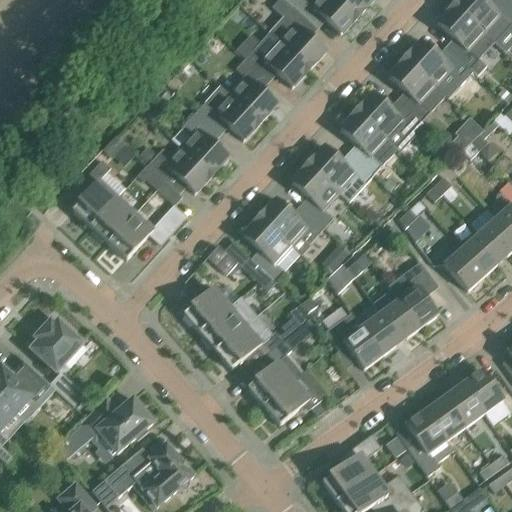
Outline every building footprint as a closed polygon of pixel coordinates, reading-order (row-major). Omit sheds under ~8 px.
[(301,0),(293,9),(312,27),(320,18),(325,23),(340,36),(339,37),(340,38),(357,19),(336,0),(301,0)] [(336,0),(357,19),(374,1),(373,0),(372,1),(371,0),(336,0)] [(461,0),(453,9),(484,37),(483,37),(493,46),(511,25),(511,14),(498,2),(490,10),(479,0),(461,0)] [(511,0),(499,0),(498,2),(511,14),(511,0)] [(284,19),(268,36),(278,45),(278,44),(309,72),(326,54),(325,53),(324,54),(304,36),(312,27),(293,9),(284,19)] [(453,9),(436,28),(437,28),(438,28),(452,41),(458,46),(450,55),(469,72),(477,79),(486,69),(478,62),(493,46),(483,37),(484,37),(453,9)] [(260,46),(244,62),(264,79),(271,71),(277,76),(291,89),(290,90),(291,91),(309,72),(278,44),(278,45),(268,36),(260,46)] [(422,43),(405,62),(435,90),(445,98),(449,102),(456,94),(455,89),(461,83),(460,82),(469,72),(450,55),(442,63),(422,45),(423,44),(422,43)] [(245,81),(230,97),(260,125),(277,107),(276,106),(275,107),(255,88),(264,79),(244,62),(235,72),(245,81)] [(405,62),(388,81),(389,81),(390,80),(409,99),(401,108),(420,126),(429,115),(445,98),(435,90),(405,62)] [(205,105),(196,115),(215,132),(223,124),(228,129),(243,142),(242,143),(243,144),(260,125),(230,97),(229,98),(219,89),(205,105)] [(373,96),(356,115),(387,143),(396,152),(399,154),(423,129),(420,126),(401,108),(393,116),(373,98),(374,97),(373,96)] [(180,132),(172,141),(181,150),(212,178),(228,160),(228,159),(227,160),(212,146),(207,141),(215,132),(196,115),(180,132)] [(356,115),(339,134),(340,134),(341,133),(361,152),(353,160),(372,178),(387,161),(396,152),(387,143),(356,115)] [(478,138),(470,146),(478,154),(487,146),(479,138),(478,138)] [(457,158),(461,154),(466,149),(457,140),(448,150),(457,158)] [(116,141),(107,154),(126,168),(136,155),(116,141)] [(478,154),(470,146),(461,154),(469,162),(478,154)] [(148,148),(138,158),(148,167),(157,157),(148,148)] [(325,149),(308,168),(338,196),(348,204),(363,188),(372,178),(353,160),(345,169),(325,151),(326,150),(325,149)] [(148,167),(147,168),(153,173),(164,184),(166,186),(174,177),(187,188),(194,195),(193,196),(194,197),(212,178),(181,150),(172,160),(163,151),(157,157),(148,167)] [(106,175),(110,171),(101,163),(86,181),(94,188),(71,213),(90,230),(117,200),(125,191),(106,175)] [(147,168),(136,179),(142,184),(145,182),(153,173),(147,168)] [(308,168),(291,187),(292,186),(307,200),(312,205),(304,213),(323,231),(332,221),(323,213),(338,196),(308,168)] [(443,180),(434,189),(442,197),(451,189),(443,180)] [(164,184),(156,192),(174,208),(181,200),(178,197),(166,186),(164,184)] [(442,197),(434,189),(426,197),(434,205),(442,197)] [(90,230),(107,246),(134,217),(117,200),(90,230)] [(276,202),(259,221),(299,258),(308,248),(323,231),(304,213),(296,222),(291,217),(276,204),(277,203),(276,202)] [(511,206),(495,222),(511,241),(511,206)] [(174,208),(165,218),(175,226),(183,217),(174,208)] [(409,213),(400,221),(407,229),(416,220),(409,213)] [(153,233),(138,220),(134,217),(107,246),(126,263),(153,233)] [(259,221),(242,239),(243,240),(244,239),(259,253),(264,258),(256,267),(266,276),(275,284),(284,274),(299,258),(259,221)] [(501,263),(511,253),(511,241),(495,222),(478,237),(501,263)] [(379,241),(386,249),(395,240),(388,232),(379,241)] [(484,279),(501,263),(478,237),(461,252),(484,279)] [(484,279),(461,252),(455,245),(442,257),(448,264),(443,268),(467,294),(484,279)] [(219,266),(216,269),(226,278),(229,274),(237,265),(228,257),(219,266)] [(249,260),(241,269),(258,285),(266,276),(256,267),(249,260)] [(362,273),(354,264),(347,271),(355,280),(362,273)] [(387,289),(391,293),(398,303),(419,332),(438,318),(424,299),(427,296),(423,291),(433,284),(419,265),(387,289)] [(355,280),(347,271),(344,268),(329,282),(340,296),(356,281),(355,280)] [(183,317),(199,336),(230,310),(229,309),(214,291),(183,317)] [(419,332),(398,303),(391,293),(372,306),(380,317),(401,345),(419,332)] [(199,336),(215,354),(256,319),(240,300),(229,309),(230,310),(199,336)] [(310,300),(300,307),(306,316),(315,309),(317,309),(310,300)] [(300,307),(290,314),(300,327),(309,320),(306,316),(300,307)] [(332,330),(325,336),(338,353),(345,348),(356,363),(363,373),(382,359),(361,330),(351,316),(332,330)] [(380,317),(361,330),(382,359),(401,345),(380,317)] [(256,319),(215,354),(231,373),(257,351),(265,360),(283,344),(275,335),(272,338),(256,319)] [(83,346),(73,338),(74,334),(67,328),(64,329),(57,323),(54,326),(50,323),(34,340),(38,344),(31,351),(56,375),(83,346)] [(283,344),(265,360),(273,369),(247,391),(263,409),(302,376),(286,357),(290,353),(283,344)] [(352,380),(332,352),(323,359),(343,387),(352,380)] [(0,402),(15,416),(30,399),(36,405),(51,388),(50,387),(26,365),(12,381),(1,370),(0,371),(0,402)] [(305,373),(302,376),(263,409),(279,428),(305,406),(310,412),(321,405),(309,391),(315,385),(305,373)] [(461,388),(462,389),(462,388),(483,417),(502,403),(481,374),(461,388)] [(83,397),(60,377),(50,387),(73,408),(83,397)] [(462,388),(462,389),(444,402),(465,431),(483,417),(462,388)] [(108,401),(107,400),(80,428),(90,439),(97,433),(116,456),(136,440),(138,442),(148,434),(146,431),(153,425),(150,422),(153,420),(144,410),(142,412),(133,401),(118,414),(107,402),(108,401)] [(0,402),(0,444),(8,436),(2,430),(14,417),(24,425),(24,424),(15,416),(0,402)] [(446,444),(465,431),(444,402),(426,415),(425,415),(446,444)] [(446,444),(425,415),(426,415),(425,414),(405,428),(418,445),(408,453),(427,479),(439,470),(437,468),(454,455),(446,444)] [(380,451),(371,438),(342,459),(348,467),(324,484),(323,483),(322,484),(337,504),(373,478),(363,463),(380,451)] [(142,450),(104,483),(118,500),(136,484),(143,492),(142,493),(157,510),(176,493),(182,494),(187,492),(190,488),(190,481),(193,478),(166,447),(150,460),(142,450)] [(1,449),(0,450),(0,460),(7,467),(13,460),(1,449)] [(490,466),(496,474),(508,465),(503,457),(490,466)] [(496,474),(490,466),(478,475),(484,483),(496,474)] [(511,470),(500,479),(505,487),(511,482),(511,470)] [(19,489),(24,483),(15,475),(10,481),(19,489)] [(387,511),(411,495),(398,478),(382,489),(373,478),(337,504),(342,511),(366,511),(376,506),(380,511),(387,511)] [(505,487),(500,479),(488,488),(493,496),(505,487)] [(93,511),(97,509),(76,485),(58,500),(67,511),(93,511)] [(457,494),(444,503),(450,511),(462,502),(457,494)] [(422,511),(411,495),(387,511),(422,511)] [(469,511),(462,502),(450,511),(469,511)]
